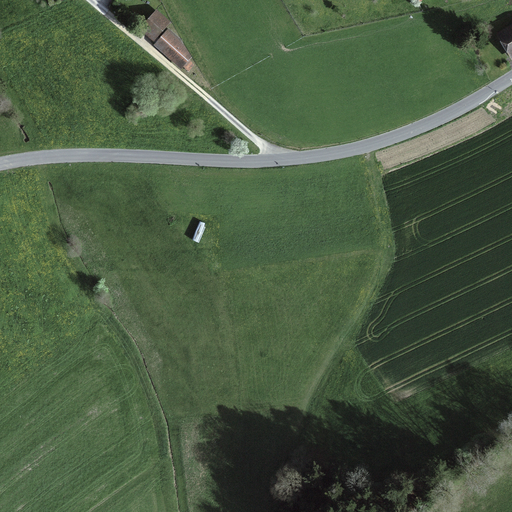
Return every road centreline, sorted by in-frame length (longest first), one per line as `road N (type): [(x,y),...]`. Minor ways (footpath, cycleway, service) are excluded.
road 1 (unclassified): [(0,163),(65,155),(283,160)]
road 2 (residential): [(283,160),(90,0)]
road 3 (unclassified): [(283,160),(414,129),(511,78)]
